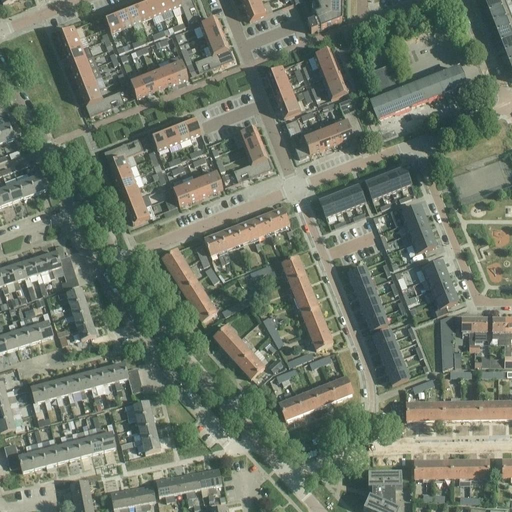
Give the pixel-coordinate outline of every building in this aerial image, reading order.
[(154,0),(153,0),(144,4),(151,21),(161,17),(154,0)] [(165,0),(154,0),(161,17),(171,13),(165,0)] [(177,0),(165,0),(171,13),(181,9),(177,0)] [(190,0),(177,0),(181,9),(188,26),(199,21),(197,16),(192,18),(190,12),(195,10),(190,0)] [(246,0),(240,2),(245,13),(262,6),(259,0),(246,0)] [(342,23),(342,0),(316,0),(315,1),(320,14),(315,17),(320,32),(342,23)] [(498,0),(487,5),(491,15),(507,8),(504,0),(498,0)] [(144,4),(134,7),(141,25),(151,21),(144,4)] [(262,6),(245,13),(249,24),(266,18),(262,6)] [(134,7),(124,11),(131,29),(141,25),(134,7)] [(491,15),(495,25),(511,18),(507,8),(491,15)] [(124,11),(114,15),(121,33),(131,29),(124,11)] [(121,33),(114,15),(104,19),(111,37),(121,33)] [(495,25),(499,35),(511,29),(511,20),(511,18),(495,25)] [(199,28),(204,38),(221,32),(217,21),(199,28)] [(314,23),(307,26),(311,35),(317,33),(314,23)] [(511,29),(499,35),(503,45),(511,41),(511,29)] [(57,38),(62,48),(79,42),(75,31),(57,38)] [(204,38),(207,48),(225,41),(221,32),(204,38)] [(207,48),(211,58),(229,51),(225,41),(207,48)] [(511,41),(503,45),(506,55),(511,52),(511,41)] [(62,48),(66,58),(83,52),(79,42),(62,48)] [(229,51),(211,58),(194,65),(199,77),(204,74),(202,69),(208,67),(210,72),(233,63),(229,51)] [(66,58),(69,68),(87,62),(83,52),(66,58)] [(313,60),(318,70),(335,64),(331,53),(313,60)] [(170,68),(177,85),(188,81),(179,59),(168,63),(170,68)] [(69,68),(73,78),(91,72),(87,62),(69,68)] [(318,70),(322,81),(339,74),(335,64),(318,70)] [(377,98),(380,97),(382,101),(370,106),(378,124),(444,98),(444,96),(452,93),(451,91),(464,85),(459,71),(410,90),(408,86),(396,90),(392,79),(398,77),(393,65),(370,74),(368,75),(374,91),(377,98)] [(170,68),(160,72),(167,89),(177,85),(170,68)] [(266,78),(270,89),(287,82),(283,71),(266,78)] [(73,78),(77,88),(95,82),(91,72),(73,78)] [(160,72),(150,76),(157,93),(167,89),(160,72)] [(322,81),(326,92),(343,85),(339,74),(322,81)] [(150,76),(140,80),(147,97),(157,93),(150,76)] [(147,97),(140,80),(130,84),(136,101),(147,97)] [(77,88),(81,98),(98,92),(95,82),(77,88)] [(270,89),(274,100),(292,93),(287,82),(270,89)] [(343,85),(326,92),(331,103),(348,96),(343,85)] [(81,98),(85,108),(102,101),(98,92),(81,98)] [(274,100),(279,111),(296,104),(292,93),(274,100)] [(102,101),(85,108),(90,120),(113,111),(111,106),(116,103),(119,109),(124,106),(120,95),(102,101)] [(338,106),(345,123),(352,141),(364,136),(354,113),(349,115),(347,109),(352,107),(350,102),(338,106)] [(296,104),(279,111),(283,122),(300,115),(296,104)] [(194,120),(183,125),(190,142),(201,138),(194,120)] [(311,157),(304,140),(297,123),(285,127),(288,133),(293,131),(295,136),(290,139),(299,162),(311,157)] [(345,123),(334,128),(340,145),(352,141),(345,123)] [(183,125),(172,129),(179,146),(190,142),(183,125)] [(9,127),(0,129),(0,139),(2,146),(14,141),(9,127)] [(334,128),(324,132),(330,149),(340,145),(334,128)] [(172,129),(162,133),(168,150),(179,146),(172,129)] [(238,138),(242,148),(260,141),(256,131),(238,138)] [(324,132),(314,136),(321,153),(330,149),(324,132)] [(168,150),(162,133),(151,137),(157,155),(168,150)] [(314,136),(304,140),(311,157),(321,153),(314,136)] [(242,148),(246,158),(263,151),(260,141),(242,148)] [(104,156),(109,168),(126,161),(143,154),(138,142),(133,145),(135,150),(129,152),(127,147),(104,156)] [(28,148),(18,152),(21,159),(31,155),(28,148)] [(246,158),(250,168),(267,161),(263,151),(246,158)] [(109,168),(113,178),(130,171),(126,161),(109,168)] [(267,161),(250,168),(233,174),(238,186),(243,184),(241,178),(247,176),(249,181),(272,172),(267,161)] [(113,178),(117,188),(134,181),(130,171),(113,178)] [(411,188),(408,180),(404,171),(394,175),(401,192),(411,188)] [(35,175),(37,179),(29,182),(35,197),(46,192),(41,178),(43,177),(41,173),(35,175)] [(216,175),(205,179),(212,196),(222,192),(216,175)] [(401,192),(394,175),(385,179),(391,196),(401,192)] [(205,179),(194,184),(201,201),(212,196),(205,179)] [(391,196),(385,179),(375,183),(382,200),(391,196)] [(117,188),(121,197),(138,191),(134,181),(117,188)] [(29,182),(18,186),(23,201),(35,197),(29,182)] [(382,200),(375,183),(365,186),(369,195),(372,203),(382,200)] [(194,184),(183,188),(190,205),(201,201),(194,184)] [(18,186),(6,190),(12,205),(23,201),(18,186)] [(190,205),(183,188),(172,192),(179,209),(190,205)] [(365,206),(361,196),(358,189),(348,193),(355,210),(365,206)] [(6,190),(0,192),(0,207),(1,209),(12,205),(6,190)] [(121,197),(124,207),(142,201),(138,191),(121,197)] [(355,210),(348,193),(339,197),(345,214),(355,210)] [(164,196),(169,208),(173,206),(169,195),(164,196)] [(345,214),(339,197),(329,201),(336,218),(345,214)] [(124,207),(128,217),(146,211),(142,201),(124,207)] [(336,218),(329,201),(319,205),(322,212),(326,222),(336,218)] [(146,211),(128,217),(133,228),(155,219),(150,209),(146,211)] [(406,227),(423,220),(419,209),(399,217),(404,228),(406,227)] [(274,215),(267,218),(271,226),(274,235),(281,232),(290,228),(287,221),(286,220),(283,212),(274,215)] [(257,222),(251,224),(258,241),(263,239),(272,235),(274,235),(271,226),(267,218),(265,219),(257,222)] [(409,236),(427,229),(423,220),(406,227),(409,236)] [(239,229),(236,231),(242,247),(246,246),(254,242),(258,241),(251,224),(248,226),(239,229)] [(427,229),(409,236),(407,237),(411,248),(431,240),(427,229)] [(222,236),(220,237),(226,253),(228,253),(237,249),(242,247),(236,231),(230,233),(222,236)] [(213,239),(204,243),(210,260),(219,256),(226,253),(220,237),(213,239)] [(435,250),(431,240),(411,248),(415,258),(435,250)] [(195,251),(198,258),(204,255),(201,249),(195,251)] [(177,253),(162,263),(167,271),(172,279),(187,269),(182,262),(177,253)] [(61,270),(60,268),(56,255),(44,259),(49,274),(47,275),(50,283),(54,282),(52,274),(61,270)] [(198,258),(201,264),(207,262),(204,255),(198,258)] [(44,259),(33,263),(38,278),(36,279),(38,287),(43,285),(40,277),(47,275),(49,274),(44,259)] [(71,265),(69,259),(59,263),(60,268),(71,265)] [(298,260),(282,267),(285,276),(288,285),(305,278),(302,269),(298,260)] [(207,262),(201,264),(203,271),(209,268),(207,262)] [(33,263),(22,266),(26,282),(24,282),(27,290),(31,289),(29,281),(36,279),(38,278),(33,263)] [(73,270),(71,265),(60,268),(62,274),(73,270)] [(216,275),(219,274),(220,281),(227,280),(224,265),(215,267),(216,275)] [(421,273),(425,283),(445,275),(441,265),(421,273)] [(13,286),(15,294),(20,292),(17,285),(24,282),(26,282),(22,266),(10,270),(15,285),(13,286)] [(187,269),(172,279),(177,287),(181,294),(197,285),(192,277),(187,269)] [(10,270),(0,273),(0,277),(4,289),(1,290),(4,298),(8,296),(6,288),(13,286),(15,285),(10,270)] [(75,276),(73,270),(62,274),(64,279),(75,276)] [(364,270),(348,277),(352,287),(368,280),(364,270)] [(429,294),(432,293),(449,286),(445,275),(425,283),(429,294)] [(76,282),(75,276),(64,279),(66,285),(76,282)] [(305,278),(288,285),(292,293),(295,302),(312,295),(309,287),(305,278)] [(368,280),(352,287),(356,296),(372,290),(368,280)] [(78,288),(76,282),(66,285),(61,286),(63,293),(78,288)] [(38,287),(42,299),(47,298),(43,285),(38,287)] [(197,285),(181,294),(186,302),(191,310),(206,300),(202,293),(197,285)] [(453,295),(449,286),(432,293),(435,302),(453,295)] [(372,290),(356,296),(359,306),(376,300),(372,290)] [(67,300),(69,307),(70,309),(85,304),(82,293),(67,297),(66,295),(58,298),(59,302),(67,300)] [(312,295),(295,302),(299,310),(302,319),(319,312),(315,304),(312,295)] [(453,295),(435,302),(433,303),(437,313),(435,315),(437,320),(448,316),(446,310),(457,306),(453,295)] [(206,300),(191,310),(196,318),(201,326),(217,316),(211,308),(206,300)] [(376,300),(359,306),(363,315),(380,309),(376,300)] [(45,308),(44,302),(43,301),(35,304),(37,310),(45,308)] [(61,310),(63,314),(71,311),(73,318),(74,321),(89,316),(85,304),(70,309),(69,307),(61,310)] [(380,309),(363,315),(367,325),(384,318),(380,309)] [(24,322),(25,323),(27,331),(25,332),(30,347),(41,344),(37,328),(39,328),(36,320),(33,311),(24,314),(26,320),(24,321),(24,322)] [(319,312),(302,319),(305,328),(309,336),(325,329),(322,321),(319,312)] [(46,325),(39,328),(37,328),(41,344),(53,340),(49,325),(50,325),(47,316),(43,317),(46,325)] [(74,323),(77,330),(77,332),(93,327),(89,316),(74,321),(73,318),(65,321),(66,325),(74,323)] [(274,318),(269,321),(271,325),(274,329),(274,331),(286,326),(283,322),(278,325),(274,318)] [(384,318),(367,325),(371,335),(388,328),(384,318)] [(452,323),(452,318),(440,322),(440,328),(452,323)] [(461,335),(469,335),(469,339),(474,339),(474,336),(474,322),(462,322),(461,335)] [(474,339),(474,344),(486,344),(486,336),(486,322),(474,322),(474,336),(474,339)] [(498,348),(504,348),(504,322),(492,322),(492,336),(493,336),(493,341),(498,342),(498,348)] [(23,333),(16,335),(14,336),(18,351),(30,347),(25,332),(27,331),(25,323),(20,325),(23,333)] [(452,329),(452,323),(440,328),(440,334),(452,329)] [(11,336),(4,339),(2,339),(7,354),(18,351),(14,336),(16,335),(13,327),(9,328),(11,336)] [(70,337),(78,334),(81,344),(96,339),(93,327),(77,332),(77,330),(69,333),(70,337)] [(227,329),(213,341),(220,348),(226,355),(239,343),(233,336),(227,329)] [(325,329),(309,336),(312,345),(316,354),(332,347),(329,338),(325,329)] [(452,335),(452,329),(440,334),(441,340),(452,335)] [(276,334),(270,337),(273,342),(279,339),(276,334)] [(389,334),(373,340),(377,350),(393,344),(389,334)] [(452,341),(452,335),(441,340),(441,346),(452,341)] [(279,339),(273,342),(275,347),(281,343),(279,339)] [(453,347),(452,341),(441,346),(441,351),(453,347)] [(426,342),(420,345),(430,368),(437,365),(426,342)] [(239,343),(226,355),(232,362),(238,369),(252,357),(245,350),(239,343)] [(281,343),(275,347),(278,351),(283,348),(284,348),(281,343)] [(393,344),(377,350),(381,360),(397,353),(393,344)] [(453,353),(453,347),(441,351),(441,357),(453,353)] [(14,353),(7,355),(10,366),(17,364),(14,353)] [(397,353),(381,360),(384,369),(401,363),(397,353)] [(453,358),(453,353),(441,357),(442,363),(453,358)] [(252,357),(238,369),(244,376),(251,383),(264,371),(258,364),(252,357)] [(453,364),(453,358),(442,363),(442,369),(453,364)] [(489,371),(504,371),(504,362),(489,362),(489,360),(489,371)] [(268,370),(274,376),(283,368),(277,361),(270,368),(268,370)] [(401,363),(384,369),(388,379),(405,372),(401,363)] [(453,370),(453,364),(442,369),(442,374),(453,370)] [(124,366),(110,370),(114,385),(116,394),(121,392),(119,384),(128,382),(128,379),(126,373),(124,366)] [(110,370),(98,373),(102,388),(105,397),(109,395),(107,387),(114,385),(110,370)] [(138,376),(137,370),(126,373),(128,379),(138,376)] [(405,372),(388,379),(392,389),(409,382),(405,372)] [(100,410),(97,398),(102,397),(105,397),(102,388),(98,373),(96,374),(95,374),(88,376),(87,376),(91,391),(93,400),(94,404),(96,411),(100,410)] [(87,376),(75,379),(79,394),(82,403),(86,401),(84,393),(91,391),(87,376)] [(140,382),(138,376),(128,379),(129,385),(140,382)] [(75,379),(63,382),(68,397),(70,406),(74,405),(72,396),(79,394),(75,379)] [(5,396),(5,394),(1,380),(0,380),(0,402),(6,400),(15,398),(15,397),(27,394),(26,388),(13,392),(14,394),(5,396)] [(338,384),(329,387),(336,404),(344,401),(353,397),(346,380),(338,384)] [(63,382),(52,385),(56,400),(58,409),(63,408),(60,399),(68,397),(63,382)] [(141,388),(140,382),(129,385),(131,390),(141,388)] [(40,389),(44,403),(47,412),(51,411),(49,402),(56,400),(52,385),(40,389)] [(321,391),(313,394),(319,411),(328,407),(336,404),(329,387),(321,391)] [(143,393),(141,388),(131,390),(132,396),(143,393)] [(37,405),(44,403),(40,389),(30,391),(34,406),(33,407),(35,415),(40,414),(37,405)] [(304,397),(296,401),(303,417),(311,414),(319,411),(313,394),(304,397)] [(0,402),(0,414),(10,412),(18,410),(17,405),(8,407),(6,400),(0,402)] [(288,404),(279,407),(286,424),(294,421),(303,417),(296,401),(288,404)] [(133,407),(125,410),(126,414),(134,412),(135,419),(151,415),(148,405),(133,409),(133,407)] [(489,405),(480,406),(480,424),(489,423),(498,423),(498,405),(489,405)] [(511,405),(507,405),(498,405),(498,423),(508,423),(511,423),(511,405)] [(434,406),(425,407),(425,425),(434,424),(443,424),(443,406),(434,406)] [(452,406),(443,406),(443,424),(452,424),(462,424),(461,406),(452,406)] [(471,406),(461,406),(462,424),(471,424),(480,424),(480,406),(471,406)] [(409,407),(406,407),(406,425),(416,425),(425,425),(425,407),(415,407),(409,407)] [(0,426),(13,423),(21,421),(20,417),(11,419),(10,412),(0,414),(0,426)] [(154,427),(151,417),(151,415),(135,419),(127,421),(129,426),(137,424),(138,430),(154,427)] [(15,431),(13,423),(0,426),(0,436),(0,437),(15,433),(16,435),(24,433),(23,428),(15,431)] [(109,437),(102,438),(106,454),(116,451),(112,436),(114,436),(111,427),(107,428),(109,437)] [(157,438),(154,429),(154,427),(138,430),(130,433),(131,438),(140,435),(141,442),(157,438)] [(94,457),(103,455),(106,454),(102,438),(100,430),(95,432),(97,440),(90,441),(94,457)] [(34,433),(38,447),(37,447),(39,455),(32,457),(36,472),(48,469),(44,454),(42,446),(42,445),(38,432),(34,433)] [(74,446),(73,446),(67,447),(71,463),(83,460),(79,444),(77,436),(76,436),(75,432),(71,433),(73,437),(72,438),(74,446)] [(83,460),(90,458),(94,457),(90,441),(88,433),(84,435),(86,443),(79,444),(83,460)] [(160,453),(157,441),(157,438),(141,442),(133,444),(134,449),(142,447),(145,457),(160,453)] [(60,466),(64,465),(71,463),(67,447),(65,439),(60,441),(62,449),(55,451),(60,466)] [(48,469),(51,468),(60,466),(55,451),(53,443),(49,444),(51,452),(44,454),(48,469)] [(4,450),(5,456),(16,453),(15,447),(4,450)] [(22,476),(36,472),(32,457),(30,449),(25,450),(27,458),(18,460),(19,465),(21,470),(22,476)] [(5,456),(7,462),(18,459),(16,453),(5,456)] [(7,462),(8,467),(19,465),(18,460),(18,459),(7,462)] [(511,463),(502,464),(502,482),(511,481),(511,463)] [(442,465),(433,465),(433,483),(435,483),(439,483),(442,483),(452,482),(451,464),(442,465)] [(460,464),(451,464),(452,482),(461,482),(470,482),(470,464),(460,464)] [(479,464),(470,464),(470,482),(479,482),(489,482),(488,464),(479,464)] [(10,473),(21,470),(19,465),(8,467),(10,473)] [(424,465),(414,465),(414,483),(424,483),(433,483),(433,465),(424,465)] [(219,472),(208,474),(213,497),(217,496),(216,490),(222,488),(219,472)] [(208,474),(198,476),(201,492),(207,491),(208,498),(213,497),(208,474)] [(198,476),(187,478),(192,501),(196,500),(195,494),(201,492),(198,476)] [(369,499),(363,511),(398,511),(395,511),(395,492),(401,491),(401,477),(368,478),(368,492),(375,492),(375,502),(369,499)] [(186,495),(187,502),(192,501),(187,478),(177,480),(180,496),(186,495)] [(175,507),(175,504),(174,498),(180,496),(177,480),(167,482),(172,508),(175,507)] [(166,506),(171,505),(171,508),(172,508),(167,482),(156,484),(159,500),(165,499),(166,506)] [(89,485),(71,488),(73,496),(64,497),(65,501),(91,496),(89,488),(91,488),(95,487),(95,484),(90,485),(90,484),(89,485)] [(153,489),(142,491),(146,511),(150,511),(150,506),(156,505),(153,489)] [(134,492),(132,493),(132,495),(133,498),(135,509),(138,509),(139,509),(141,508),(141,511),(146,511),(142,491),(134,492)] [(128,511),(135,509),(133,498),(132,495),(132,493),(121,495),(124,511),(128,511)] [(124,511),(121,495),(110,497),(113,511),(124,511)] [(94,502),(92,502),(91,496),(65,501),(65,504),(73,503),(75,510),(99,505),(98,501),(94,502)]
